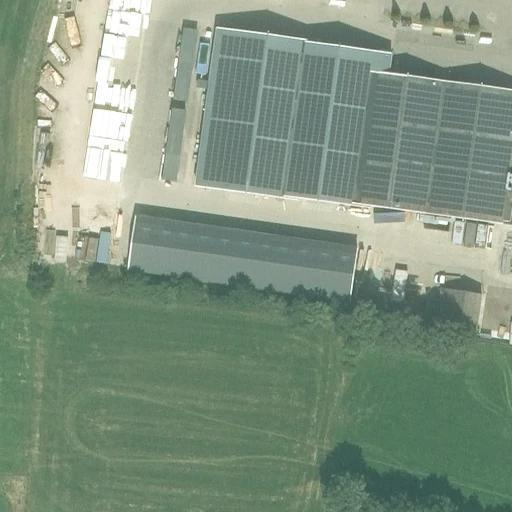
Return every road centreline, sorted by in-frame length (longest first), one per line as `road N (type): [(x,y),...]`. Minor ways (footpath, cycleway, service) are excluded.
road 1 (unknown): [(196,0),(175,12),(156,67),(146,189),(166,219),(370,248),(511,303)]
road 2 (unknown): [(511,84),(235,0)]
